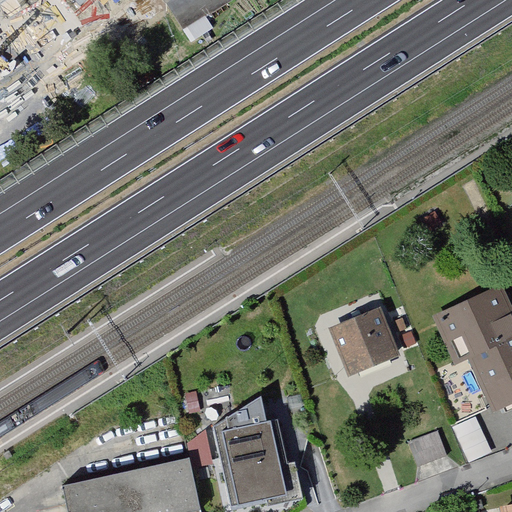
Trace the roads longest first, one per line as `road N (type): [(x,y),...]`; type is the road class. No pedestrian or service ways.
road 1 (motorway): [(0,300),(471,0)]
road 2 (motorway): [(366,0),(0,233)]
road 3 (residential): [(511,461),(373,511)]
